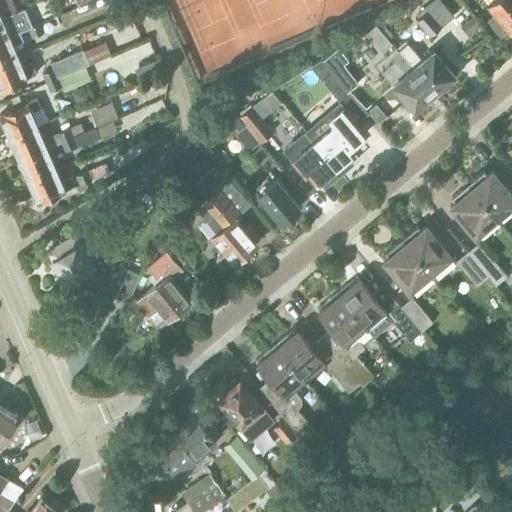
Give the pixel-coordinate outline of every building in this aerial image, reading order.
[(0,0),(0,14),(2,13),(16,7),(12,0),(0,0)] [(124,0),(108,7),(111,15),(131,7),(127,0),(124,0)] [(430,35),(454,14),(442,0),(431,0),(424,6),(428,10),(417,20),(430,35)] [(511,23),(511,0),(487,0),(485,3),(492,12),(486,17),(498,32),(507,25),(508,27),(511,23)] [(4,16),(2,13),(0,14),(0,38),(11,33),(20,30),(32,24),(25,7),(4,16)] [(398,16),(395,11),(375,23),(390,39),(394,35),(386,26),(386,22),(388,22),(398,16)] [(40,22),(29,27),(33,36),(44,31),(40,22)] [(20,30),(11,33),(0,38),(0,62),(20,54),(15,43),(24,39),(20,30)] [(432,90),(452,73),(431,48),(420,58),(405,41),(397,48),(432,90)] [(338,47),(322,59),(330,68),(339,80),(348,91),(358,83),(343,64),(348,60),(338,47)] [(432,90),(397,48),(401,53),(393,60),(403,72),(391,82),(412,106),(432,90)] [(51,62),(54,68),(43,73),(46,82),(58,77),(89,63),(83,49),(51,62)] [(24,64),(20,54),(0,62),(0,86),(36,71),(32,61),(24,64)] [(330,68),(322,59),(321,57),(310,66),(319,77),(330,68)] [(58,77),(46,82),(50,91),(62,85),(58,77)] [(348,91),(339,80),(329,88),(338,100),(349,91),(348,91)] [(0,112),(10,137),(39,124),(49,120),(43,106),(41,107),(36,97),(0,112)] [(365,130),(342,103),(332,111),(329,108),(304,129),(339,171),(351,160),(346,154),(352,149),(348,144),(365,130)] [(271,131),(249,104),(238,113),(260,140),(271,131)] [(44,137),(39,124),(10,137),(19,157),(47,145),(48,146),(62,141),(96,126),(92,115),(70,125),(67,126),(68,127),(63,129),(44,137)] [(246,124),(236,133),(249,149),(260,141),(246,124)] [(101,136),(96,126),(62,141),(66,150),(101,136)] [(339,171),(304,129),(303,129),(311,139),(289,157),(303,174),(307,171),(314,180),(321,175),(327,181),(339,171)] [(48,146),(47,145),(19,157),(28,177),(56,165),(48,146)] [(177,172),(176,169),(191,156),(193,154),(187,146),(168,158),(145,174),(154,189),(152,190),(160,203),(174,194),(165,180),(177,172)] [(92,179),(93,181),(111,174),(106,162),(76,175),(79,181),(80,183),(80,184),(92,179)] [(226,262),(232,257),(233,259),(255,242),(253,238),(257,235),(248,224),(244,227),(235,217),(238,213),(237,212),(248,203),(244,198),(245,198),(217,163),(195,180),(217,207),(205,216),(216,230),(212,233),(223,247),(217,251),(215,255),(215,259),(218,263),(222,264),(226,262)] [(65,187),(56,165),(28,177),(38,201),(66,189),(65,187)] [(466,181),(495,215),(511,201),(511,193),(491,168),(486,172),(482,167),(466,181)] [(257,190),(280,219),(298,205),(275,176),(257,190)] [(495,215),(466,181),(450,194),(454,199),(449,203),(474,233),(495,215)] [(171,197),(186,213),(198,202),(183,185),(174,194),(171,197)] [(400,236),(428,270),(449,253),(424,223),(420,227),(416,222),(400,236)] [(95,263),(116,250),(111,243),(91,256),(83,242),(82,243),(76,233),(47,251),(53,260),(52,261),(54,264),(53,267),(56,272),(59,272),(65,282),(95,263)] [(428,270),(400,236),(384,249),(387,254),(383,258),(408,288),(428,270)] [(478,239),(466,248),(487,273),(494,283),(506,273),(478,239)] [(162,252),(169,245),(164,240),(157,246),(162,252)] [(487,273),(466,248),(455,258),(476,283),(487,273)] [(166,249),(148,265),(160,279),(135,299),(148,316),(151,313),(159,321),(164,317),(167,320),(193,299),(174,277),(183,269),(166,249)] [(108,288),(110,286),(103,276),(112,270),(109,267),(121,259),(116,250),(95,263),(65,282),(72,294),(72,297),(74,301),(77,302),(86,316),(114,298),(108,288)] [(116,297),(128,302),(137,281),(140,273),(128,269),(125,276),(116,297)] [(346,280),(335,289),(366,326),(386,310),(357,275),(348,282),(346,280)] [(366,326),(335,289),(324,299),(326,301),(317,308),(349,346),(338,355),(360,382),(362,385),(374,375),(354,352),(363,345),(355,335),(366,326)] [(401,303),(421,327),(431,319),(411,294),(401,303)] [(421,327),(401,303),(388,313),(408,338),(421,327)] [(285,331),(274,341),(305,378),(324,361),(295,326),(287,334),(285,331)] [(305,378),(274,341),(262,350),(265,352),(256,360),(281,391),(271,400),(285,416),(299,433),(302,437),(314,428),(296,406),(299,403),(301,399),(299,394),(293,387),(305,378)] [(360,382),(338,355),(326,365),(348,391),(360,382)] [(227,382),(217,390),(221,394),(218,396),(239,422),(237,424),(249,439),(273,419),(268,412),(249,390),(248,391),(239,379),(230,386),(227,382)] [(0,503),(9,508),(23,486),(9,478),(0,472),(0,442),(18,414),(0,402),(0,503)] [(191,420),(177,431),(203,462),(204,461),(210,456),(204,448),(216,438),(221,434),(211,423),(206,427),(196,415),(191,420)] [(299,433),(285,416),(273,427),(286,443),(299,433)] [(24,424),(31,441),(44,435),(37,418),(24,424)] [(157,450),(150,456),(156,463),(167,476),(173,470),(175,472),(185,463),(192,472),(202,463),(203,462),(177,431),(156,448),(157,450)] [(238,434),(224,445),(252,479),(259,474),(258,473),(264,468),(238,434)] [(197,511),(199,511),(217,501),(228,494),(212,474),(186,490),(193,500),(191,502),(197,511)] [(252,479),(226,497),(235,510),(264,489),(268,486),(259,474),(252,479)] [(7,511),(6,511),(60,511),(61,511),(41,496),(30,511),(28,510),(25,511),(7,511)] [(363,511),(355,501),(339,511),(363,511)] [(0,503),(0,511),(1,511),(6,511),(7,511),(9,508),(0,503)]
